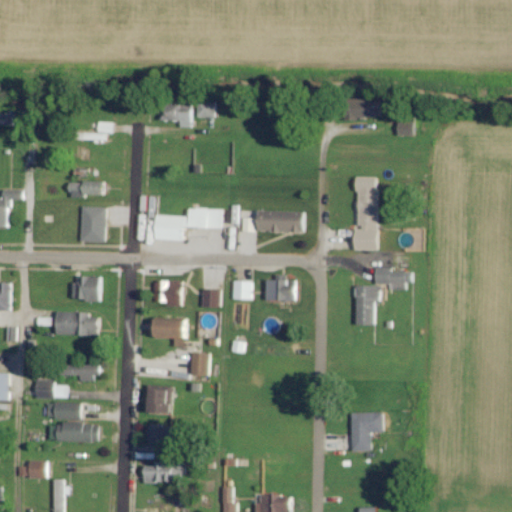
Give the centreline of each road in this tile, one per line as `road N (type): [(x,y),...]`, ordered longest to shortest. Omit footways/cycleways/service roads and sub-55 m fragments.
road 1 (residential): [(314,511),(319,145),(339,125),(388,128)]
road 2 (residential): [(133,139),(117,511)]
road 3 (residential): [(318,262),(0,259)]
